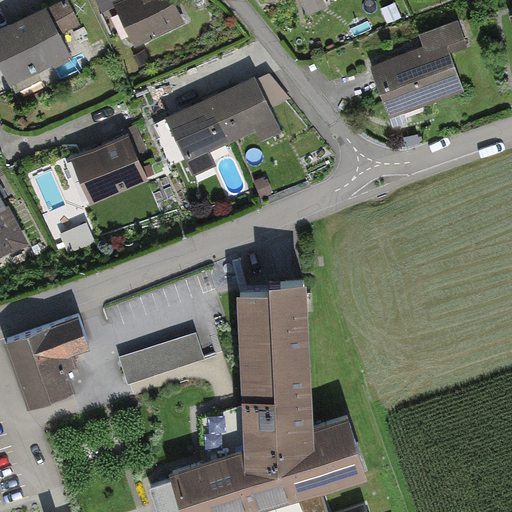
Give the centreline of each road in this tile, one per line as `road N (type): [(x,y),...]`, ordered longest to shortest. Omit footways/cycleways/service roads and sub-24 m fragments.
road 1 (residential): [(369,167),(340,189),(195,252),(0,320)]
road 2 (residential): [(237,0),(369,167)]
road 3 (residential): [(511,127),(410,162),(369,167)]
